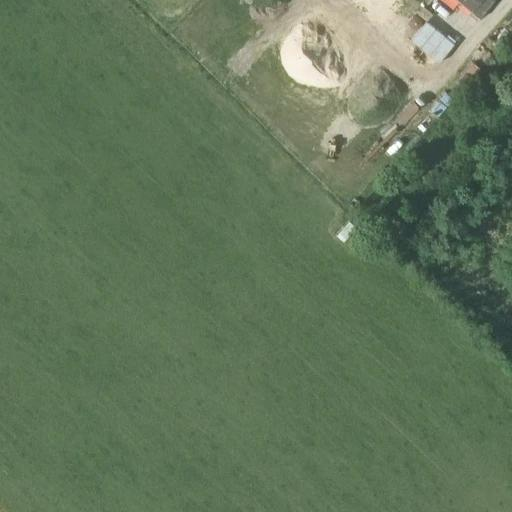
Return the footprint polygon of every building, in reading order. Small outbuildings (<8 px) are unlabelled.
[(207,0),(171,44),(216,80),(263,23),(275,33),(302,0),(207,0)] [(320,0),(235,102),(282,142),(296,125),(305,132),(332,100),(324,93),(383,23),(354,0),(320,0)] [(482,0),(456,0),(472,13),(479,5),(482,0)] [(487,12),(496,0),(482,0),(479,5),(487,12)] [(453,44),(425,22),(410,41),(438,63),(453,44)]
